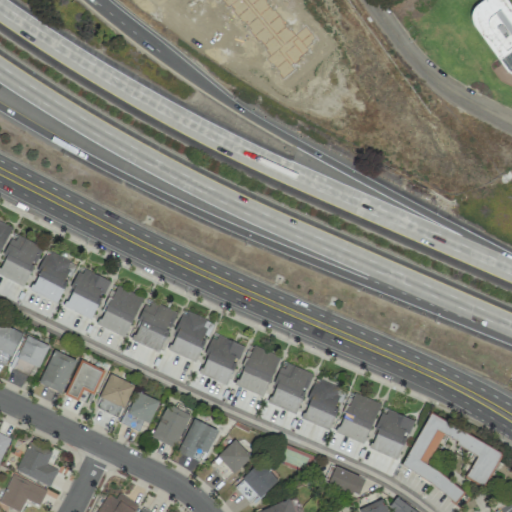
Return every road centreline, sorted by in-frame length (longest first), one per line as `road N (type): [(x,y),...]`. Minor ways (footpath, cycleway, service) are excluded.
road 1 (motorway): [(511,272),(255,158),(66,54),(0,8)]
road 2 (motorway): [(0,70),(185,183),(511,328)]
road 3 (secondary): [(0,177),(511,417)]
road 4 (motorway): [(0,106),(227,226),(362,281),(511,328)]
road 5 (motorway): [(511,263),(251,117),(93,0)]
road 6 (residential): [(0,397),(180,487),(209,511)]
road 7 (residential): [(368,0),(435,79),(511,123)]
